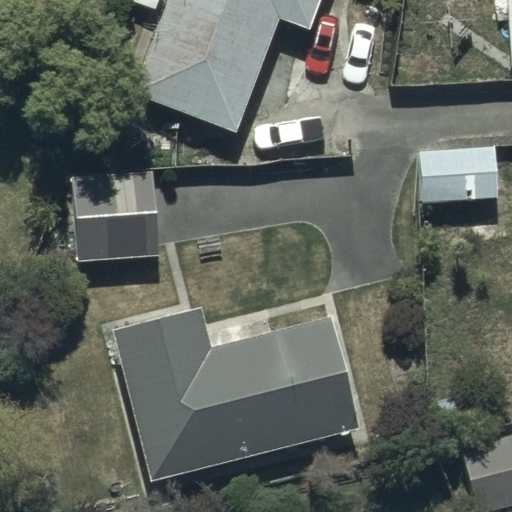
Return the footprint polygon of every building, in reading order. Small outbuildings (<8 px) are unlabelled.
[(171,0),(130,110),(233,149),(277,34),(304,45),(321,0),(171,0)] [(511,0),(500,0),(503,72),(511,71),(511,0)] [(489,149),(417,151),(419,212),(492,209),(489,149)] [(70,188),(72,260),(153,257),(151,185),(70,188)] [(109,317),(145,466),(351,418),(325,305),(203,334),(195,297),(109,317)] [(504,511),(511,510),(511,443),(463,457),(478,511),(504,511)]
